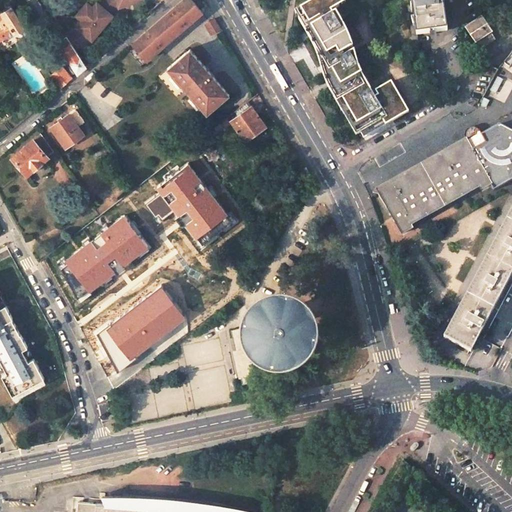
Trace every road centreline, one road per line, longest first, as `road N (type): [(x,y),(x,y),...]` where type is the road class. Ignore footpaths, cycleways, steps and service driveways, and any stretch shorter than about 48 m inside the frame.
road 1 (tertiary): [(391,389),(101,449)]
road 2 (residential): [(101,449),(69,331),(0,206)]
road 3 (residential): [(0,145),(177,0)]
road 4 (tertiary): [(331,171),(351,213),(391,389)]
road 5 (residential): [(331,171),(459,98),(477,68)]
road 6 (tertiary): [(250,36),(331,171)]
road 7 (tertiary): [(338,511),(395,419),(391,389)]
